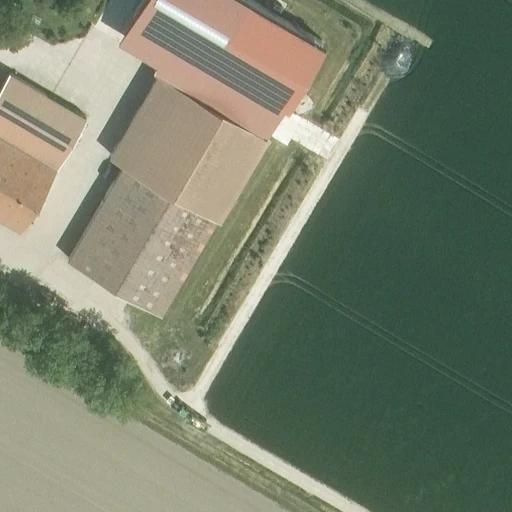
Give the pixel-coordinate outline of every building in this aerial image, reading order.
[(249,0),(140,0),(132,14),(171,37),(157,62),(153,69),(159,72),(266,135),(284,103),(290,107),(326,45),(321,41),(249,0)] [(56,20),(53,35),(67,38),(69,22),(56,20)] [(124,165),(68,260),(162,315),(218,219),(267,136),(266,135),(159,72),(109,156),(124,165)] [(10,73),(0,89),(0,136),(57,169),(87,118),(10,73)] [(57,169),(0,136),(0,220),(20,232),(57,169)]
